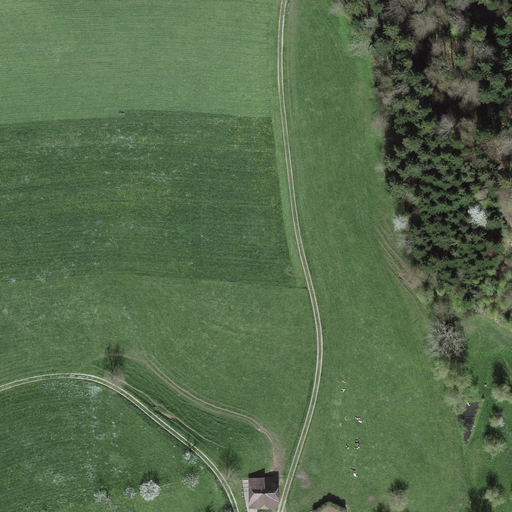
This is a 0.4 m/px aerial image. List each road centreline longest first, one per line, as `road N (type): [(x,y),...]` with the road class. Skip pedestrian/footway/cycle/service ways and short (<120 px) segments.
road 1 (track): [(280,511),(315,394),(320,347),(281,90),(285,0)]
road 2 (track): [(237,511),(210,463),(105,382),(68,375),(0,388)]
